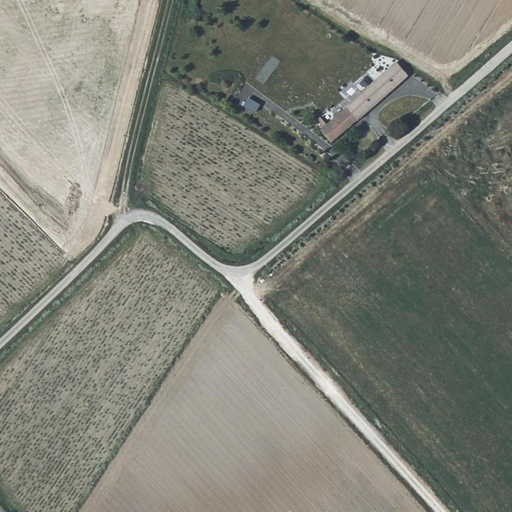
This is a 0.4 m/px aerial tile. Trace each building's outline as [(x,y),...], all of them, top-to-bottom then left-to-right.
[(401,63),(399,62),(382,77),(392,89),(409,75),(401,63)] [(373,106),(392,89),(382,77),(363,94),(373,106)] [(363,94),(359,98),(369,110),(373,106),(363,94)] [(256,115),(262,102),(251,97),(245,110),(256,115)] [(359,98),(350,106),(360,118),(369,110),(359,98)] [(322,128),(334,140),(360,118),(350,106),(346,109),(343,109),(340,110),(338,113),(337,115),(322,128)]
